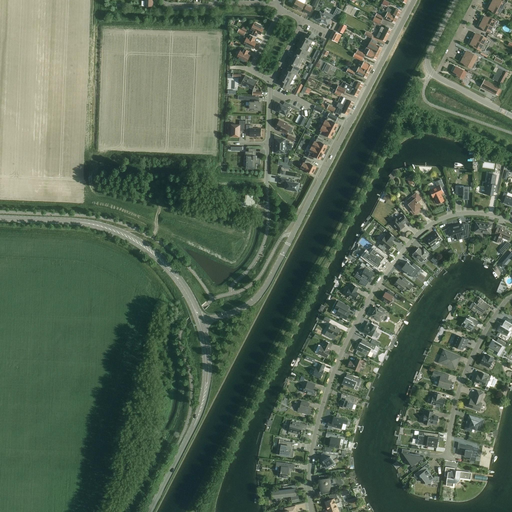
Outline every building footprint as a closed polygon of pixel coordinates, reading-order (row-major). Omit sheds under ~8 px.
[(294,0),(293,0),(292,3),(294,5),(293,7),(294,7),(294,8),(297,10),(297,9),(301,11),(301,10),(304,11),(309,14),(312,8),(306,6),(304,5),(304,4),(297,0),(296,0),(296,1),(294,0)] [(489,0),(489,2),(502,9),(505,3),(499,0),(489,0)] [(498,15),(502,9),(489,2),(486,8),(492,11),(492,12),(498,15)] [(387,7),(386,11),(387,12),(388,12),(391,13),(398,17),(401,11),(394,7),(392,10),(387,7)] [(333,15),(332,18),(336,20),(341,10),(337,8),(333,15)] [(320,11),(316,19),(328,25),(331,18),(332,18),(333,15),(325,11),(324,13),(320,11)] [(387,12),(385,17),(395,23),(398,17),(391,13),(388,12),(387,12)] [(480,20),(493,27),(496,20),(489,17),(483,14),(480,20)] [(489,33),(493,27),(480,20),(477,25),(483,29),(482,29),(489,33)] [(260,34),(263,28),(262,27),(262,26),(256,23),(256,24),(254,23),(251,30),(252,30),(250,33),(257,37),(258,33),(260,34)] [(341,23),(337,30),(343,33),(347,26),(341,23)] [(379,31),(389,35),(392,29),(386,26),(385,28),(382,26),(379,31)] [(333,30),(329,39),(334,41),(339,33),(333,30)] [(386,42),(389,35),(379,31),(376,37),(380,39),(386,42)] [(470,38),(485,45),(488,39),(480,35),(479,35),(473,32),(470,38)] [(300,40),(300,41),(310,46),(313,41),(314,42),(316,38),(305,33),(304,36),(303,36),(302,37),(302,36),(300,40)] [(244,37),(241,42),(244,43),(244,44),(246,45),(245,46),(251,49),(251,48),(253,49),(256,42),(254,41),(256,38),(249,35),(248,38),(247,38),(244,37)] [(481,51),(485,45),(470,38),(468,43),(474,46),(473,47),(481,51)] [(370,43),(367,48),(379,54),(382,48),(376,44),(378,42),(372,39),(370,43)] [(298,47),(297,50),(307,55),(308,52),(307,51),(310,46),(300,41),(299,42),(297,45),(298,45),(297,46),(298,47)] [(379,54),(367,48),(366,47),(364,52),(367,54),(367,55),(371,57),(376,60),(379,54)] [(245,61),(247,62),(250,55),(248,54),(249,51),(243,48),(241,51),(240,51),(237,57),(239,58),(239,59),(244,62),(245,61)] [(292,57),(291,58),(301,63),(304,58),(305,58),(307,55),(297,50),(295,53),(294,52),(293,53),(291,56),(292,57)] [(461,55),(474,62),(477,56),(470,52),(470,53),(464,50),(461,55)] [(471,68),(474,62),(461,55),(458,61),(464,64),(464,65),(471,68)] [(289,64),(288,67),(298,72),(300,69),(299,68),(301,63),(291,58),(291,59),(290,58),(288,62),(289,62),(288,63),(289,64)] [(359,67),(370,72),(373,66),(368,63),(367,63),(364,62),(361,68),(359,67)] [(467,72),(454,65),(451,71),(457,74),(456,75),(463,79),(467,72)] [(283,73),(282,74),(293,80),(295,74),(296,75),(298,72),(288,67),(286,69),(285,69),(285,70),(284,69),(282,73),(283,73)] [(356,73),(359,74),(367,78),(370,72),(359,67),(356,73)] [(498,68),(496,73),(505,78),(508,73),(498,68)] [(505,78),(496,73),(493,79),(502,83),(505,78)] [(293,80),(282,74),(282,75),(281,75),(279,78),(280,79),(280,80),(281,80),(279,83),(289,89),(291,85),(290,85),(293,80)] [(253,95),(262,95),(262,92),(256,91),(256,89),(254,87),(257,82),(245,75),(241,83),(253,89),(253,95)] [(351,82),(350,85),(360,91),(364,84),(355,80),(353,83),(351,82)] [(481,86),(496,94),(499,88),(484,80),(481,86)] [(294,92),(293,94),(297,96),(298,94),(303,85),(299,83),(294,92)] [(360,91),(350,85),(346,83),(344,88),(338,86),(336,90),(344,94),(346,91),(351,93),(357,97),(360,91)] [(249,108),(254,109),(254,110),(261,111),(261,112),(262,105),(261,105),(262,104),(259,103),(259,101),(255,100),(255,96),(246,96),(246,102),(250,102),(250,104),(249,104),(249,106),(250,106),(249,108)] [(344,97),(341,103),(351,109),(354,103),(344,97)] [(338,107),(335,113),(340,115),(342,112),(348,115),(351,109),(341,103),(339,102),(337,106),(338,107)] [(278,107),(276,110),(286,115),(288,111),(291,113),(293,109),(290,107),(289,108),(280,103),(280,104),(278,104),(277,106),(278,107)] [(325,120),(323,125),(335,131),(338,124),(335,123),(336,121),(338,117),(329,113),(329,114),(327,118),(328,118),(326,120),(325,120)] [(307,118),(302,116),(298,124),(303,126),(307,118)] [(279,120),(276,128),(280,130),(279,131),(287,134),(290,126),(286,125),(287,123),(279,120)] [(239,125),(232,125),(231,136),(239,136),(240,129),(244,129),(244,121),(239,121),(239,125)] [(261,136),(261,128),(253,128),(253,125),(246,125),(246,132),(250,133),(250,137),(254,137),(254,136),(261,136)] [(321,131),(319,135),(325,138),(326,136),(331,138),(335,131),(323,125),(320,130),(321,131)] [(312,146),(324,152),(327,146),(322,143),(324,140),(318,137),(315,142),(314,141),(312,146)] [(287,141),(285,140),(285,139),(275,139),(275,144),(276,144),(276,146),(275,146),(275,152),(277,153),(283,153),(285,153),(285,148),(292,148),(293,143),(289,143),(289,142),(287,141)] [(320,159),(324,152),(312,146),(309,151),(310,152),(308,157),(314,160),(315,157),(320,159)] [(253,155),(253,152),(246,152),(245,157),(248,157),(247,161),(246,161),(246,168),(256,168),(256,163),(259,164),(260,158),(257,158),(257,156),(253,155)] [(304,163),(303,162),(301,168),(313,174),(316,167),(311,164),(313,161),(307,158),(304,163)] [(496,175),(489,174),(487,184),(485,183),(485,187),(486,188),(485,193),(493,195),(493,191),(494,191),(495,185),(494,185),(496,175)] [(288,182),(288,179),(280,178),(279,182),(286,184),(285,188),(297,191),(298,184),(288,182)] [(437,186),(429,190),(433,198),(434,197),(437,204),(444,201),(441,194),(444,193),(441,188),(444,186),(441,179),(438,181),(435,182),(437,186)] [(456,186),(456,195),(463,195),(463,199),(467,199),(467,191),(469,191),(469,187),(464,187),(464,186),(456,186)] [(421,210),(420,208),(419,208),(422,205),(418,201),(421,199),(416,193),(408,200),(410,203),(408,204),(411,207),(409,209),(414,215),(421,210)] [(505,200),(504,202),(511,205),(511,197),(506,196),(507,194),(504,193),(502,199),(505,200)] [(397,218),(396,219),(395,218),(394,218),(392,219),(392,220),(393,221),(391,223),(394,226),(397,229),(399,231),(404,226),(403,224),(408,220),(403,214),(398,219),(397,218)] [(491,225),(476,223),(475,229),(479,230),(478,232),(480,232),(481,233),(484,233),(485,233),(487,233),(487,231),(490,231),(491,225)] [(460,225),(459,224),(448,227),(450,236),(456,234),(458,240),(462,239),(463,238),(468,237),(469,224),(460,225)] [(497,230),(494,235),(497,237),(496,240),(496,241),(499,243),(501,242),(503,238),(508,240),(511,233),(501,228),(499,231),(497,230)] [(436,232),(426,239),(432,247),(436,244),(442,240),(436,232)] [(380,242),(388,249),(393,243),(391,241),(394,237),(389,233),(386,237),(385,236),(380,242)] [(503,246),(500,250),(502,254),(507,249),(511,244),(507,242),(503,246)] [(385,256),(373,248),(369,254),(368,253),(365,258),(378,267),(381,263),(380,262),(385,256)] [(414,255),(412,256),(418,261),(419,260),(421,262),(423,260),(424,261),(425,261),(426,260),(426,258),(425,257),(427,256),(429,253),(423,248),(421,251),(419,248),(413,254),(414,255)] [(503,257),(500,260),(504,264),(507,260),(511,254),(511,253),(509,251),(503,257)] [(405,265),(402,268),(410,275),(413,277),(418,271),(420,269),(413,263),(411,266),(410,264),(407,262),(405,265)] [(366,267),(360,275),(363,277),(361,281),(360,280),(359,283),(365,287),(369,281),(372,275),(374,273),(371,271),(366,267)] [(404,282),(399,278),(394,284),(402,290),(405,286),(410,289),(413,285),(406,280),(404,282)] [(355,300),(359,293),(356,292),(359,287),(353,284),(350,288),(349,288),(345,295),(355,300)] [(381,299),(389,304),(390,302),(391,302),(392,302),(393,300),(393,299),(392,298),(393,297),(395,294),(390,291),(388,294),(385,292),(381,299)] [(488,309),(490,305),(482,301),(483,300),(480,298),(478,301),(479,302),(477,305),(476,304),(472,309),(482,316),(487,308),(488,309)] [(336,314),(346,319),(350,312),(346,311),(346,309),(348,306),(338,301),(335,307),(336,308),(338,309),(336,314)] [(374,310),(371,315),(376,318),(376,319),(377,320),(378,320),(379,319),(381,321),(381,319),(382,320),(384,319),(385,317),(385,315),(384,314),(385,313),(384,312),(385,310),(380,307),(378,309),(377,308),(375,310),(374,310)] [(466,324),(464,327),(471,331),(475,325),(471,323),(474,319),(469,316),(468,319),(466,318),(464,321),(463,322),(466,324)] [(501,325),(497,331),(506,336),(509,330),(508,330),(511,324),(505,320),(502,326),(501,325)] [(369,326),(366,325),(363,332),(372,336),(372,335),(374,336),(376,336),(377,333),(377,331),(375,330),(377,326),(371,323),(369,326)] [(331,324),(327,331),(330,332),(328,337),(334,340),(336,336),(337,336),(341,329),(331,324)] [(443,325),(435,339),(439,342),(447,328),(443,325)] [(456,340),(453,346),(462,350),(464,346),(464,347),(465,344),(466,345),(468,340),(456,335),(454,339),(456,340)] [(492,339),(488,346),(498,352),(502,345),(504,346),(506,344),(499,340),(498,342),(492,339)] [(321,346),(318,353),(326,357),(330,350),(329,349),(330,347),(332,344),(325,341),(323,346),(321,346)] [(360,342),(356,349),(368,355),(370,351),(372,353),(376,354),(379,348),(375,346),(370,344),(368,343),(366,346),(360,342)] [(444,350),(439,362),(455,369),(458,360),(460,357),(444,350)] [(484,356),(480,363),(489,368),(493,360),(492,360),(494,358),(487,354),(486,357),(484,356)] [(349,362),(348,364),(348,365),(348,366),(352,368),(359,371),(360,372),(361,371),(362,369),(361,368),(361,367),(362,364),(364,365),(365,362),(363,361),(356,358),(354,363),(350,361),(350,362),(349,362)] [(320,378),(324,371),(323,370),(325,365),(319,362),(317,368),(316,367),(313,375),(320,378)] [(433,375),(438,377),(440,378),(438,386),(449,389),(451,380),(447,379),(449,375),(439,373),(434,371),(432,376),(433,376),(433,375)] [(478,374),(475,381),(484,385),(487,386),(489,381),(491,376),(483,373),(481,375),(478,374)] [(345,377),(342,384),(354,389),(357,390),(358,386),(361,379),(353,376),(352,380),(345,377)] [(304,388),(303,392),(315,396),(317,391),(316,391),(317,388),(313,387),(314,384),(307,382),(305,389),(304,388)] [(471,399),(468,407),(479,411),(482,403),(480,402),(483,393),(477,391),(474,400),(471,399)] [(433,396),(431,404),(443,407),(445,399),(440,398),(441,394),(434,392),(433,396)] [(342,400),(340,405),(343,406),(343,407),(347,408),(347,407),(352,409),(354,403),(356,401),(357,399),(354,398),(347,395),(346,399),(346,398),(345,401),(342,400)] [(298,407),(297,412),(309,415),(311,407),(308,406),(308,403),(301,401),(300,408),(298,407)] [(436,424),(438,416),(432,415),(433,412),(427,410),(426,414),(425,414),(423,421),(424,422),(424,424),(430,425),(431,423),(436,424)] [(481,426),(484,419),(469,415),(464,430),(471,432),(472,428),(474,429),(478,427),(478,425),(481,426)] [(346,424),(348,420),(339,418),(336,417),(335,417),(334,418),(332,422),(328,421),(327,425),(341,429),(343,423),(346,424)] [(291,420),(288,431),(301,435),(302,430),(302,427),(306,428),(307,425),(299,423),(291,420)] [(417,444),(435,447),(436,447),(438,434),(424,432),(419,431),(419,435),(420,435),(419,444),(417,444)] [(343,440),(344,437),(326,433),(326,437),(331,438),(329,446),(339,448),(340,448),(341,447),(341,446),(341,445),(340,444),(341,439),(343,440)] [(278,449),(277,454),(280,454),(286,455),(286,456),(293,457),(294,447),(292,446),(293,442),(284,441),(284,440),(279,439),(278,449)] [(479,448),(458,442),(457,449),(465,450),(464,456),(470,457),(469,460),(475,462),(479,448)] [(410,450),(402,449),(401,453),(403,453),(412,465),(411,466),(422,457),(420,455),(409,453),(410,450)] [(333,460),(341,455),(321,453),(320,469),(326,465),(328,468),(335,464),(333,460)] [(281,471),(280,477),(288,478),(289,471),(292,471),(292,468),(294,468),(295,464),(276,462),(276,466),(279,466),(278,471),(281,471)] [(424,467),(414,474),(414,475),(414,478),(422,478),(425,482),(425,485),(431,485),(431,481),(434,479),(432,476),(432,472),(428,472),(426,469),(426,470),(424,467)] [(454,482),(454,483),(455,482),(456,482),(457,482),(458,481),(458,480),(459,480),(459,479),(460,478),(470,479),(471,472),(456,470),(457,469),(454,469),(454,468),(446,467),(444,476),(447,476),(446,485),(453,486),(454,482)] [(331,478),(329,474),(319,476),(319,483),(322,492),(329,490),(331,483),(336,483),(337,486),(342,483),(338,476),(333,477),(333,478),(331,478)] [(274,491),(277,502),(282,501),(281,496),(290,494),(292,503),(299,501),(298,495),(296,496),(295,492),(296,492),(295,485),(283,487),(283,490),(279,490),(274,491)] [(330,500),(325,502),(328,511),(338,511),(338,508),(336,507),(335,504),(339,502),(340,501),(339,499),(338,498),(336,493),(329,495),(330,500)]
